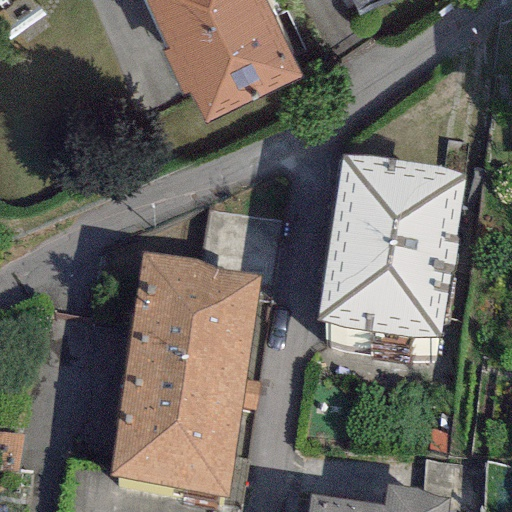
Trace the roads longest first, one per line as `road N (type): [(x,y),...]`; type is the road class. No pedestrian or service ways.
road 1 (unclassified): [(0,307),(350,113),(511,4)]
road 2 (unknown): [(259,511),(304,179),(299,141)]
